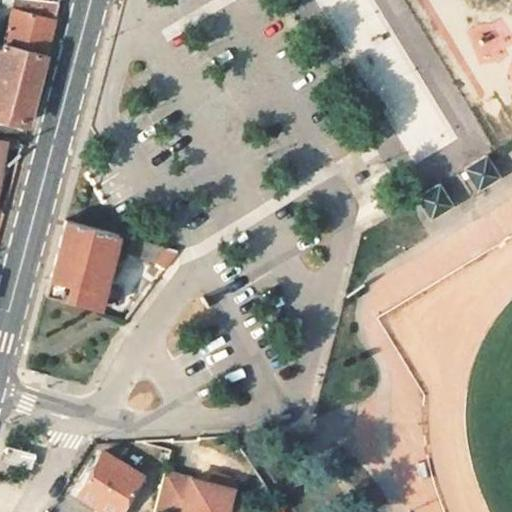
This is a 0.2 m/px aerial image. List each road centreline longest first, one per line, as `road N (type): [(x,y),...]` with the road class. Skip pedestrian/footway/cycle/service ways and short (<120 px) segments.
road 1 (primary): [(0,332),(86,0)]
road 2 (residential): [(0,396),(61,413),(66,445),(30,511)]
